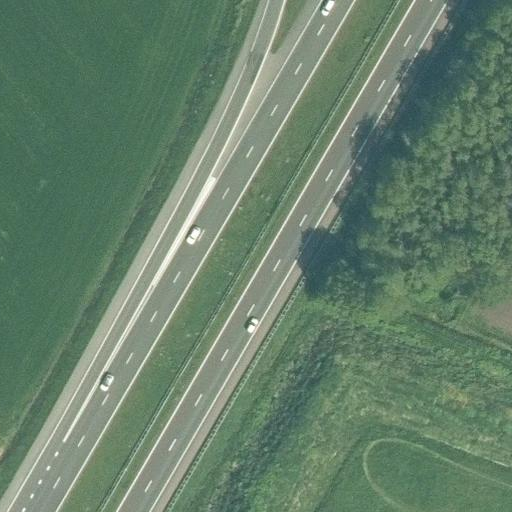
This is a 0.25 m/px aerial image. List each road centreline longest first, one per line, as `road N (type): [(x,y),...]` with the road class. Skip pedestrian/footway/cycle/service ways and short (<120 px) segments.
road 1 (motorway): [(135,511),(432,0)]
road 2 (motorway): [(335,0),(74,447)]
road 3 (motorway): [(275,0),(74,447)]
